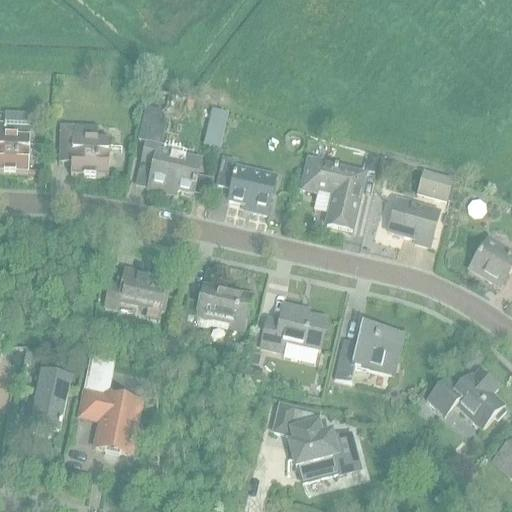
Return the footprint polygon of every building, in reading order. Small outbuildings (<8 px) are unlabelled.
[(4,114),(4,125),(0,124),(0,174),(27,176),(30,115),(4,114)] [(108,178),(109,141),(96,140),(97,128),(59,127),(58,164),(70,164),(70,177),(108,178)] [(191,194),(199,162),(156,152),(159,139),(147,136),(140,163),(153,167),(147,190),(163,194),(164,188),(191,194)] [(252,214),(265,217),(274,179),(238,170),(233,161),(221,159),(215,187),(230,191),(228,203),(253,209),(252,214)] [(351,233),(364,177),(322,167),(322,164),(307,161),(300,191),(316,194),(316,191),(333,195),(326,227),(351,233)] [(416,197),(446,205),(452,180),(422,173),(416,197)] [(428,250),(437,215),(395,203),(386,235),(412,242),(411,245),(428,250)] [(499,289),(511,268),(511,257),(487,241),(469,270),(499,289)] [(110,284),(104,309),(116,312),(118,303),(147,309),(163,313),(170,283),(147,278),(147,276),(125,271),(121,287),(110,284)] [(243,332),(250,299),(204,289),(200,304),(188,301),(182,330),(194,333),(198,316),(230,323),(229,329),(243,332)] [(319,352),(326,321),(297,314),(298,310),(283,306),(279,322),(267,319),(260,348),(282,354),(285,343),(319,352)] [(394,378),(403,335),(361,326),(355,355),(340,352),(334,380),(351,384),(354,370),(394,378)] [(130,457),(140,405),(106,398),(113,365),(91,361),(82,402),(103,406),(94,450),(130,457)] [(58,432),(70,378),(42,373),(31,426),(58,432)] [(504,408),(493,398),(498,392),(477,373),(472,378),(470,376),(456,390),(447,381),(427,402),(437,411),(447,401),(480,433),(504,408)] [(279,408),(273,435),(288,438),(294,412),(279,408)] [(294,412),(288,438),(290,439),(292,445),(289,446),(295,469),(297,468),(302,485),(358,471),(349,435),(331,440),(330,435),(319,438),(316,427),(318,417),(294,412)] [(511,441),(493,461),(510,478),(511,475),(511,441)]
